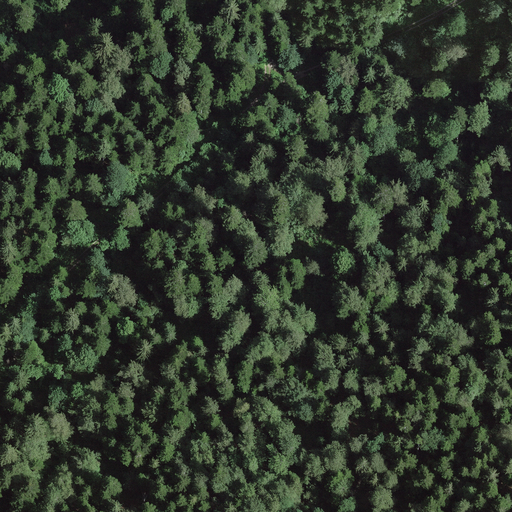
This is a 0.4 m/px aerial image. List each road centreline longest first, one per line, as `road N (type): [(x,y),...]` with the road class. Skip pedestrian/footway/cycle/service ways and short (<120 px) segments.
road 1 (track): [(0,374),(50,363),(74,377),(145,371),(233,291),(279,266),(339,246),(422,238),(511,202)]
road 2 (track): [(0,93),(147,0)]
